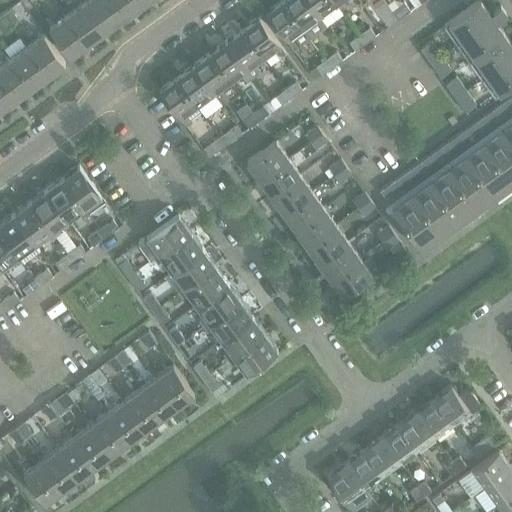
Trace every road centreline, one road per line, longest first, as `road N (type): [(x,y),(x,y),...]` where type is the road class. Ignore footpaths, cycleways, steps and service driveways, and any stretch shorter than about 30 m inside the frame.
road 1 (residential): [(367,410),(117,86)]
road 2 (residential): [(298,511),(277,479),(367,410)]
road 3 (residential): [(0,174),(117,86)]
road 4 (residential): [(367,410),(476,327)]
road 5 (residential): [(117,86),(147,39),(201,0)]
